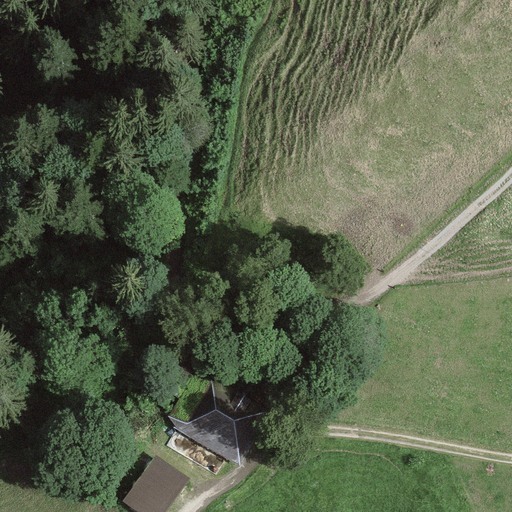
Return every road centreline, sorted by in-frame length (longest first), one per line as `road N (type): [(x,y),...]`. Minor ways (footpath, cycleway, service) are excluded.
road 1 (track): [(280,433),(205,395),(188,377),(163,307),(196,0)]
road 2 (track): [(280,433),(290,393),(328,352),(359,300),(397,277),(511,170)]
road 3 (track): [(511,461),(298,427),(280,433),(191,511)]
